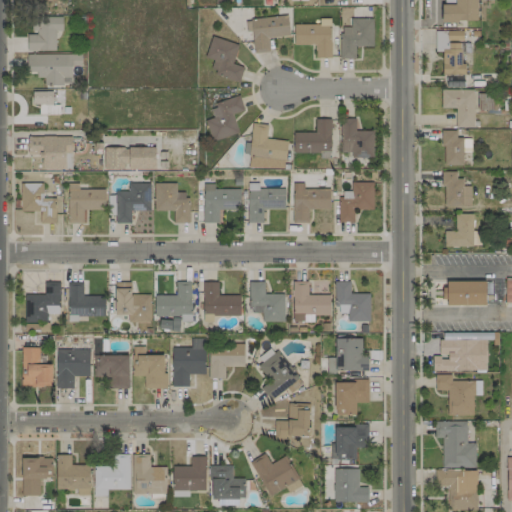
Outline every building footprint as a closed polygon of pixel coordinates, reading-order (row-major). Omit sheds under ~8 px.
[(477,21),(476,0),(443,0),(444,21),(477,21)] [(55,31),(62,31),(62,17),(35,16),(34,34),(27,34),(27,50),(55,50),(55,31)] [(268,37),(289,36),(288,16),(245,18),(246,31),(252,31),(253,53),(268,52),(268,37)] [(293,25),(293,45),(315,44),(315,57),(331,57),(330,18),(319,19),(319,24),(293,25)] [(339,58),(355,58),(355,47),(373,46),(372,18),(350,19),(350,27),(339,27),(339,58)] [(441,74),(465,74),(465,64),(462,64),(462,54),(469,54),(469,43),(462,43),(463,31),(446,31),(446,44),(442,44),(441,74)] [(243,67),(232,64),(238,44),(211,36),(205,57),(213,60),(209,72),(239,81),(243,67)] [(80,53),(26,54),(27,72),(37,72),(37,78),(43,77),(44,85),(63,85),(62,77),(71,77),(71,66),(81,66),(80,53)] [(474,90),(441,89),(441,108),(455,108),(455,127),(473,127),(474,90)] [(52,91),(32,91),(32,104),(45,104),(45,113),(58,113),(58,106),(52,106),(52,91)] [(238,133),(232,114),(244,110),(239,96),(210,106),(213,117),(204,120),(211,142),(238,133)] [(293,133),(293,152),(331,152),(330,119),(315,119),(315,132),(293,133)] [(355,119),(340,119),(341,157),(373,156),(373,130),(355,131),(355,119)] [(287,141),(266,138),(267,124),(252,123),(247,166),(284,170),(287,141)] [(462,165),(462,152),(470,152),(470,138),(456,138),(456,131),(443,131),(442,165),(462,165)] [(71,137),(27,136),(27,154),(41,154),(41,170),(71,170),(71,137)] [(155,147),(103,148),(103,170),(126,170),(126,169),(155,169),(155,147)] [(470,186),(462,186),(463,178),(456,178),(456,171),(443,171),(443,205),(470,206),(470,186)] [(373,183),(351,182),(351,191),(339,191),(339,222),(353,222),(353,209),(372,210),(373,183)] [(55,198),(42,197),(42,183),(21,183),(20,211),(34,211),(34,223),(55,223),(55,198)] [(104,189),(78,189),(78,184),(67,183),(67,223),(82,223),(83,209),(104,210),(104,189)] [(150,211),(151,183),(128,183),(128,191),(115,191),(114,223),(130,223),(130,210),(150,211)] [(188,222),(187,192),(176,192),(175,183),(154,183),(154,210),(173,210),(173,223),(188,222)] [(239,189),(214,189),(214,183),(202,183),(203,223),(218,222),(218,210),(240,209),(239,189)] [(292,223),(307,223),(307,209),(329,210),(329,188),(303,188),(303,183),(293,183),(292,223)] [(284,188),(258,189),(258,184),(247,184),(247,223),(262,223),(262,209),(284,209),(284,188)] [(472,214),(455,214),(454,231),(444,231),(444,246),(480,247),(480,231),(472,231),(472,214)] [(191,282),(176,281),(175,295),(154,295),(154,316),(180,316),(180,321),(190,321),(191,282)] [(264,281),(249,281),(248,312),(262,312),(261,321),(283,321),(283,294),(264,294),(264,281)] [(329,315),(329,295),(307,295),(307,281),(292,281),(292,322),(313,321),(313,315),(329,315)] [(369,294),(349,293),(350,281),(334,281),(333,314),(347,314),(347,320),(369,321),(369,294)] [(485,281),(444,281),(444,305),(485,305),(485,281)] [(24,323),(46,322),(46,313),(59,313),(59,282),(43,282),(44,294),(24,295),(24,323)] [(104,315),(104,296),(83,296),(82,282),(67,282),(68,316),(104,315)] [(150,294),(130,294),(130,282),(115,282),(114,314),(128,314),(128,322),(150,322),(150,294)] [(239,316),(239,295),(218,296),(217,282),(202,282),(203,317),(239,316)] [(439,333),(439,356),(432,356),(432,372),(485,371),(485,339),(492,339),(492,332),(439,333)] [(326,358),(327,372),(367,370),(367,355),(361,355),(361,338),(334,339),(335,357),(326,358)] [(204,339),(191,339),(190,348),(172,348),(171,386),(188,387),(188,374),(204,374),(204,339)] [(243,345),(208,344),(208,378),(224,379),(224,366),(242,367),(243,345)] [(164,355),(144,355),(144,346),(131,347),(132,376),(143,376),(143,389),(165,388),(164,355)] [(51,386),(51,364),(38,364),(39,347),(21,347),(21,372),(21,386),(51,386)] [(89,350),(56,349),(55,388),(72,388),(73,376),(89,376),(89,350)] [(277,351),(258,366),(269,381),(260,388),(270,400),(299,378),(277,351)] [(106,376),(106,389),(128,388),(128,355),(93,356),(94,376),(106,376)] [(447,415),(472,415),(472,395),(481,395),(480,380),(450,381),(450,375),(434,375),(435,390),(447,390),(447,415)] [(333,381),(334,415),(355,414),(355,403),(368,402),(367,381),(333,381)] [(307,436),(308,404),(287,404),(287,420),(274,420),(274,436),(307,436)] [(441,467),(474,468),(475,442),(465,442),(466,422),(435,421),(434,437),(442,438),(441,467)] [(330,459),(355,460),(355,447),(367,447),(368,426),(334,425),(334,443),(330,443),(330,459)] [(70,454),(55,455),(55,490),(76,489),(76,495),(88,495),(88,464),(70,465),(70,454)] [(129,455),(111,454),(111,462),(93,461),(93,496),(106,496),(106,489),(128,490),(129,455)] [(131,494),(166,493),(165,466),(149,467),(148,454),(130,454),(131,494)] [(301,486),(286,456),(269,464),(265,454),(250,461),(267,496),(285,488),(287,493),(301,486)] [(172,466),(172,497),(187,496),(187,491),(205,491),(205,456),(190,456),(190,466),(172,466)] [(22,457),(21,495),(38,496),(39,479),(49,479),(49,458),(22,457)] [(232,465),(210,466),(210,499),(242,498),(242,478),(232,478),(232,465)] [(367,501),(367,486),(358,487),(357,469),(333,469),(333,502),(367,501)] [(476,510),(476,470),(435,470),(434,486),(448,486),(448,510),(476,510)]
